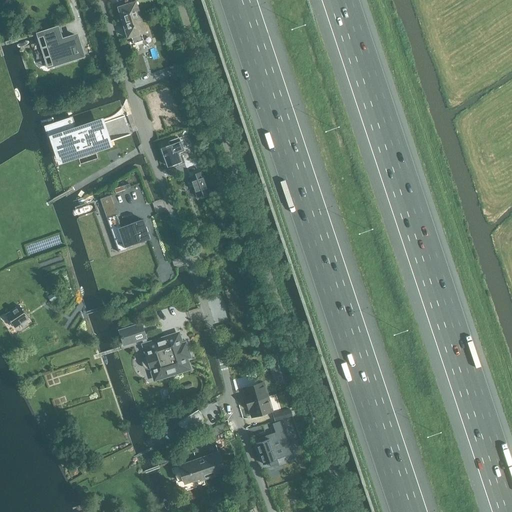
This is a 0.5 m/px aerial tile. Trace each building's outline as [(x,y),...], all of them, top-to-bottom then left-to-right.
[(123,25),(141,18),(136,1),(118,7),(123,25)] [(142,34),(146,33),(141,18),(123,25),(127,38),(131,37),(133,44),(144,41),(142,34)] [(58,28),(38,35),(49,68),(66,63),(65,61),(83,55),(77,36),(61,41),(58,28)] [(46,127),(50,138),(57,136),(65,157),(81,152),(82,156),(95,151),(94,147),(108,143),(102,124),(88,128),(86,125),(75,129),(72,119),(46,127)] [(175,144),(164,148),(163,148),(162,149),(168,166),(170,166),(170,165),(178,162),(179,165),(185,163),(183,158),(180,159),(178,152),(184,150),(179,138),(173,140),(175,144)] [(201,173),(191,177),(197,196),(208,192),(201,173)] [(130,183),(114,189),(116,194),(131,188),(130,183)] [(114,204),(111,195),(100,199),(103,208),(114,204)] [(117,214),(107,218),(118,249),(119,252),(133,247),(132,245),(151,239),(146,227),(143,220),(122,227),(117,214)] [(50,295),(54,302),(61,297),(56,291),(50,295)] [(15,327),(28,319),(20,306),(7,314),(15,327)] [(119,330),(120,331),(124,345),(142,339),(147,356),(146,356),(145,357),(145,358),(144,358),(144,359),(143,360),(143,361),(143,362),(143,363),(143,364),(144,364),(144,365),(144,366),(145,367),(146,367),(147,368),(148,368),(149,368),(150,368),(151,368),(155,379),(189,368),(178,333),(148,343),(146,338),(146,337),(141,323),(119,330)] [(248,402),(268,397),(263,382),(244,388),(248,402)] [(268,397),(248,402),(253,417),(272,411),(268,397)] [(200,423),(205,420),(199,409),(175,424),(181,434),(193,427),(194,429),(201,425),(200,423)] [(257,445),(256,446),(258,452),(259,452),(260,454),(288,444),(280,421),(272,424),(275,432),(260,437),(262,441),(256,443),(257,445)] [(179,444),(182,450),(193,447),(191,440),(179,444)] [(261,456),(259,456),(262,462),(263,462),(264,464),(269,462),(271,466),(279,463),(277,459),(292,454),(288,444),(260,454),(261,456)] [(201,480),(225,471),(220,456),(205,461),(203,458),(179,466),(185,483),(195,480),(194,479),(199,477),(201,480)] [(285,486),(289,496),(294,494),(291,484),(285,486)]
